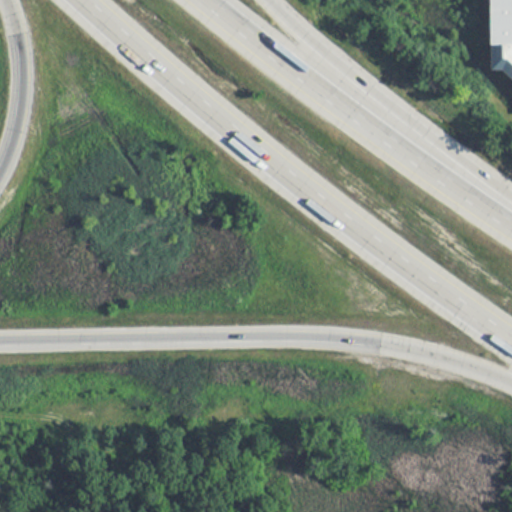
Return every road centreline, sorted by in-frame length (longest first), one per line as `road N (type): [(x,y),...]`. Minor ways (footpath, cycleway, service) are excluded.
road 1 (motorway): [(88,0),(369,250),(511,357)]
road 2 (motorway): [(0,335),(392,338),(448,352),(511,386)]
road 3 (motorway): [(511,230),(202,0)]
road 4 (motorway): [(496,220),(269,0)]
road 5 (motorway): [(6,0),(19,43),(0,159)]
